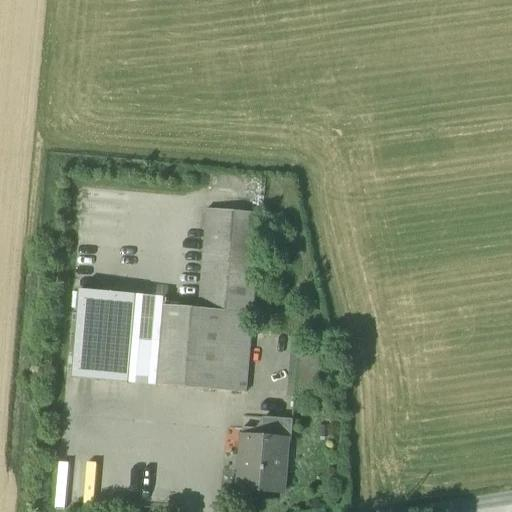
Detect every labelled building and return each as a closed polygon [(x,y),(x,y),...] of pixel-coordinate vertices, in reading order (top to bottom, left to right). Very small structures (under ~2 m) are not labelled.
[(156,387),(245,395),(260,216),(207,211),(198,310),(163,307),(156,387)] [(136,297),(79,292),(72,381),(128,385),(135,298),(136,297)] [(163,300),(135,298),(128,385),(156,387),(163,307),(163,300)] [(287,398),(331,402),(335,354),(291,350),(287,398)] [(287,444),(291,444),(293,422),(264,419),(263,431),(262,440),(287,442),(287,444)] [(237,490),(283,494),(285,474),(277,473),(279,443),(287,444),(287,442),(262,440),(263,431),(242,429),(240,458),(246,458),(243,490),(237,489),(237,490)] [(277,473),(285,474),(287,444),(279,443),(277,473)] [(240,458),(237,489),(243,490),(246,458),(240,458)]
